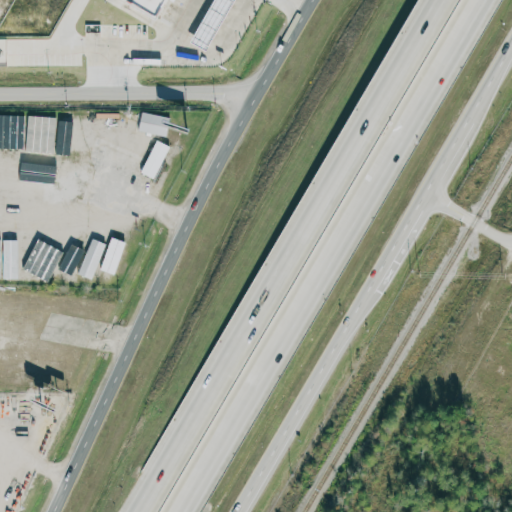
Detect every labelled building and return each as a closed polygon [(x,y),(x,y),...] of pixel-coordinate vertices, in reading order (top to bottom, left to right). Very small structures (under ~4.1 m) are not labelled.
[(165,0),(155,17),(125,0),(165,0)] [(192,43),(217,0),(236,0),(206,52),(192,43)] [(172,137),(175,117),(147,114),(144,134),(172,137)] [(160,180),(176,147),(162,141),(146,174),(160,180)] [(55,284),(56,239),(8,238),(7,283),(55,284)] [(62,269),(77,277),(89,252),(74,244),(62,269)]
